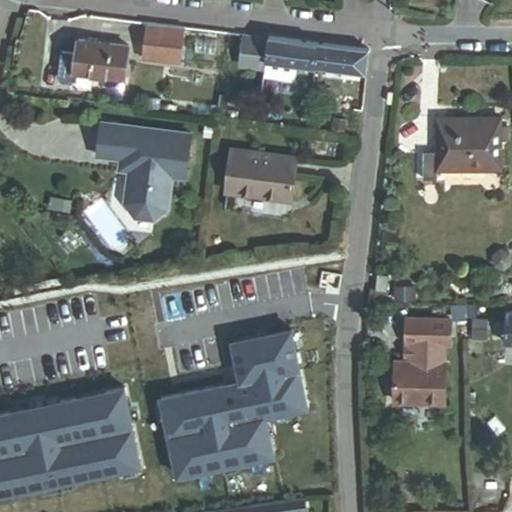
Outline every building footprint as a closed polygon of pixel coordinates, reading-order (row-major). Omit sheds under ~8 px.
[(171,49),(183,50),(185,36),(184,36),(174,35),(175,26),(145,23),(141,58),(170,61),(170,56),(171,49)] [(174,35),(184,36),(185,27),(175,26),(174,35)] [(241,67),(265,70),(266,60),(268,39),(244,36),(241,67)] [(294,76),(295,65),(315,67),(317,44),(289,41),(268,39),(266,60),(264,77),(288,80),(294,76)] [(73,71),(124,78),(128,48),(78,40),(73,71)] [(315,67),(367,73),(369,51),(346,48),(317,44),(315,67)] [(170,56),(183,58),(183,50),(171,49),(170,56)] [(225,110),(227,96),(220,94),(218,108),(225,110)] [(344,130),(346,119),(333,116),(331,128),(344,130)] [(234,130),(236,120),(216,117),(215,127),(234,130)] [(436,171),(500,170),(500,141),(500,126),(500,120),(436,120),(436,154),(423,155),(424,180),(437,180),(436,171)] [(185,176),(190,132),(103,122),(99,155),(122,158),(132,159),(130,170),(127,201),(136,214),(156,216),(168,206),(172,175),(185,176)] [(510,141),(510,126),(500,126),(500,141),(510,141)] [(227,193),(290,201),(295,159),(232,151),(227,193)] [(130,170),(132,159),(122,158),(121,169),(130,170)] [(376,290),(387,291),(388,277),(377,276),(376,290)] [(407,300),(416,300),(416,288),(407,288),(407,300)] [(242,380),(160,397),(175,472),(271,453),(263,416),(310,406),(292,318),(232,330),(242,380)] [(447,403),(448,364),(446,364),(446,343),(450,343),(450,320),(407,319),(407,343),(411,343),(411,349),(411,359),(411,364),(396,364),(395,402),(447,403)] [(487,343),(488,319),(472,319),(472,343),(487,343)] [(0,494),(144,464),(126,381),(0,407),(0,494)] [(311,511),(309,498),(201,511),(311,511)]
